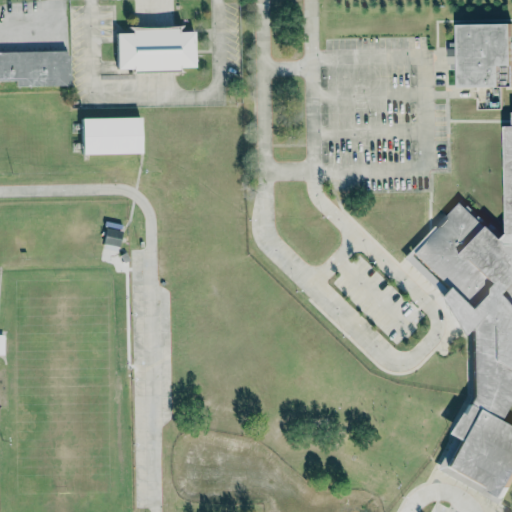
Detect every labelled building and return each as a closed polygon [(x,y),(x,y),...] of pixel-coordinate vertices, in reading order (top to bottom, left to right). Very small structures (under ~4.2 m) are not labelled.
[(452,88),(506,87),(505,32),(510,32),(510,23),(451,25),(452,88)] [(112,68),(111,34),(191,31),(193,66),(112,68)] [(0,79),(0,51),(65,49),(66,86),(12,88),(11,79),(0,79)] [(74,119),(75,155),(140,153),(139,117),(74,119)] [(511,477),(501,497),(444,465),(457,441),(448,436),(472,398),(470,328),(460,337),(436,296),(445,288),(411,255),(460,203),(499,243),(507,233),(505,125),(511,124),(511,395),(498,422),(511,429),(511,477)] [(99,243),(115,247),(119,231),(103,227),(99,243)]
